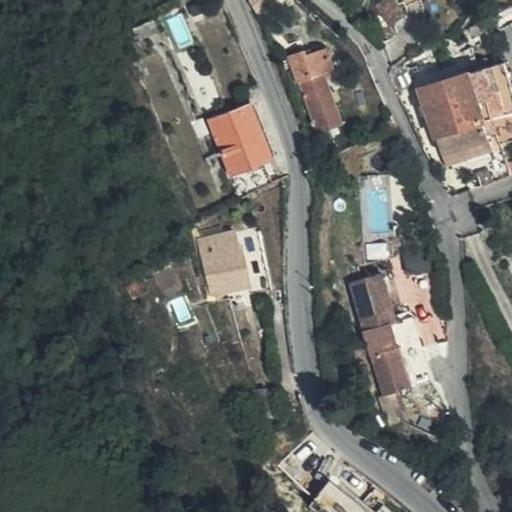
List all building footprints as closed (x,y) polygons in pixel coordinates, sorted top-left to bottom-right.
[(275,0),(252,0),(262,11),(275,0)] [(379,0),(373,4),(391,28),(406,15),(395,0),(379,0)] [(122,36),(127,49),(145,40),(159,33),(152,20),(122,36)] [(127,49),(131,56),(140,52),(148,48),(145,40),(127,49)] [(308,55),(306,51),(288,57),(298,83),(300,83),(319,135),(345,124),(326,73),(335,70),(327,48),(308,55)] [(135,66),(142,63),(140,52),(131,56),(131,57),(135,66)] [(135,66),(141,79),(145,77),(142,63),(135,66)] [(511,113),(511,87),(504,63),(421,90),(443,156),(490,140),(484,123),(511,113)] [(405,66),(392,73),(390,79),(405,109),(420,101),(405,66)] [(272,159),(250,104),(211,122),(233,175),(272,159)] [(209,134),(203,120),(192,124),(198,138),(209,134)] [(239,253),(234,233),(200,242),(213,296),(250,286),(242,252),(239,253)] [(417,282),(414,264),(397,266),(404,285),(417,282)] [(389,299),(383,271),(363,274),(369,303),(389,299)] [(122,279),(126,290),(145,284),(141,272),(122,279)] [(145,284),(126,290),(129,300),(148,294),(145,284)] [(381,307),(384,327),(392,324),(392,322),(408,318),(404,301),(381,307)] [(392,324),(384,327),(364,333),(385,396),(413,388),(392,324)] [(428,437),(413,388),(379,398),(395,448),(428,437)] [(255,417),(263,415),(261,408),(269,407),(266,390),(248,392),(252,414),(248,414),(249,423),(255,422),(255,417)] [(299,416),(296,398),(282,400),(285,419),(299,416)] [(261,408),(263,415),(270,414),(269,407),(261,408)]
